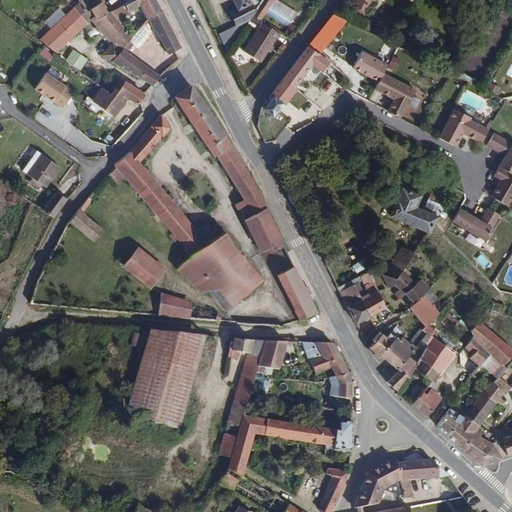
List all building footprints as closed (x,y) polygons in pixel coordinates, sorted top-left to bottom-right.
[(162,11),(156,0),(135,0),(131,3),(125,6),(117,9),(122,19),(131,15),(130,12),(141,6),(147,19),(148,18),(162,11)] [(258,2),(257,0),(232,0),(237,8),(231,11),(236,21),(251,14),(258,2)] [(272,0),(259,0),(258,2),(251,14),(260,19),(272,0)] [(372,0),(373,0),(372,0),(356,0),(352,9),(363,14),(370,0),(372,0)] [(93,18),(81,2),(74,9),(88,23),(91,21),(93,18)] [(109,13),(102,2),(90,10),(94,16),(98,20),(109,13)] [(341,16),(348,4),(345,2),(337,14),(341,16)] [(51,27),(63,13),(57,8),(45,22),(51,27)] [(57,53),(88,23),(74,9),(41,40),(57,53)] [(133,39),(118,21),(122,19),(117,9),(109,13),(98,20),(94,16),(93,18),(91,21),(111,44),(103,56),(112,63),(123,51),(131,42),(133,39)] [(182,48),(162,11),(148,18),(155,31),(157,31),(169,55),(182,48)] [(317,52),(346,18),(341,16),(337,14),(334,12),(307,44),(317,52)] [(136,35),(145,21),(141,19),(132,30),(136,35)] [(260,61),(279,32),(261,20),(243,49),(260,61)] [(292,29),(295,24),(290,21),(287,26),(292,29)] [(127,54),(135,45),(131,42),(123,51),(127,54)] [(300,77),(319,53),(317,52),(307,44),(270,93),(272,95),(263,107),(271,113),(300,77)] [(65,60),(80,70),(87,58),(72,49),(65,60)] [(386,63),(360,50),(351,66),(377,79),(381,72),(386,63)] [(127,54),(123,51),(112,63),(153,86),(160,76),(127,54)] [(435,64),(439,55),(432,51),(428,60),(435,64)] [(322,94),(341,69),(319,53),(300,77),(322,94)] [(394,70),(399,59),(392,56),(386,67),(394,70)] [(484,84),(452,64),(448,70),(482,87),(484,84)] [(76,91),(49,71),(37,86),(64,107),(76,91)] [(407,104),(415,89),(381,72),(377,79),(373,87),(394,98),(387,109),(401,116),(406,104),(407,104)] [(115,89),(122,80),(112,74),(101,88),(102,89),(111,95),(115,89)] [(145,94),(122,80),(115,89),(127,97),(138,105),(145,94)] [(248,173),(190,84),(174,95),(213,154),(215,152),(243,197),(235,203),(244,218),(259,249),(280,238),(248,173)] [(114,116),(127,97),(115,89),(111,95),(102,89),(94,101),(114,116)] [(487,127),(468,117),(470,115),(453,106),(437,136),(454,145),(462,130),(480,140),(487,127)] [(260,278),(229,241),(223,230),(214,236),(204,221),(194,228),(138,160),(169,125),(160,111),(128,148),(122,153),(112,162),(114,164),(107,172),(115,181),(123,175),(183,246),(181,248),(186,254),(215,287),(230,303),(260,278)] [(113,146),(137,118),(131,112),(106,140),(113,146)] [(269,125),(269,123),(267,121),(262,118),(260,120),(258,123),(260,127),(263,129),(265,129),(267,127),(269,125)] [(66,141),(70,135),(64,130),(60,136),(66,141)] [(511,173),(511,143),(492,132),(485,144),(503,154),(497,165),(511,173)] [(28,174),(42,154),(38,150),(23,171),(28,174)] [(47,188),(61,168),(42,154),(28,174),(33,177),(44,185),(47,188)] [(511,173),(497,165),(492,173),(499,178),(489,195),(506,204),(511,192),(511,173)] [(41,190),(44,185),(33,177),(31,180),(36,184),(35,186),(41,190)] [(427,231),(446,197),(430,190),(422,207),(415,203),(423,183),(414,179),(410,188),(400,184),(388,214),(427,231)] [(54,217),(68,199),(58,192),(47,205),(42,202),(39,207),(54,217)] [(102,227),(81,210),(91,197),(87,194),(67,219),(92,240),(102,227)] [(483,239),(498,213),(486,206),(478,220),(458,207),(450,220),(483,239)] [(164,267),(136,244),(121,262),(150,285),(164,267)] [(403,265),(412,251),(401,245),(382,273),(393,277),(403,265)] [(215,287),(186,254),(176,266),(200,289),(215,287)] [(315,310),(292,264),(276,273),(292,307),(291,308),(297,319),(315,310)] [(411,302),(428,286),(419,277),(414,281),(407,275),(409,271),(403,265),(393,277),(382,273),(381,272),(385,285),(393,283),(397,287),(389,294),(393,299),(402,292),(411,302)] [(384,305),(371,278),(363,283),(375,310),(384,305)] [(368,315),(353,286),(351,282),(350,279),(336,286),(354,322),(368,315)] [(375,310),(363,283),(362,281),(359,283),(353,286),(368,315),(375,310)] [(442,306),(435,299),(437,297),(428,286),(411,302),(407,305),(423,324),(436,312),(442,306)] [(218,312),(200,301),(159,290),(156,314),(218,320),(218,312)] [(499,310),(502,304),(491,299),(486,305),(499,310)] [(486,327),(499,310),(486,305),(476,318),(486,327)] [(456,318),(442,306),(436,312),(441,317),(443,316),(452,323),(456,318)] [(505,367),(501,363),(511,350),(511,349),(486,327),(476,318),(468,329),(471,335),(487,351),(500,364),(498,366),(502,370),(505,367)] [(378,352),(400,329),(393,324),(384,335),(378,330),(369,341),(371,342),(367,347),(374,357),(378,352)] [(419,337),(425,330),(418,326),(406,341),(412,346),(419,337)] [(395,367),(406,353),(412,346),(406,341),(405,343),(402,339),(406,334),(400,329),(378,352),(395,367)] [(426,344),(432,335),(425,330),(419,337),(426,344)] [(177,431),(203,338),(147,332),(123,416),(177,431)] [(35,344),(31,335),(21,339),(25,348),(35,344)] [(437,393),(433,390),(438,383),(432,378),(453,352),(432,335),(426,344),(415,361),(413,365),(429,379),(410,402),(424,415),(435,401),(432,399),(437,393)] [(487,351),(471,335),(463,345),(471,353),(467,356),(477,364),(478,362),(487,351)] [(254,373),(262,343),(239,341),(229,340),(225,359),(236,361),(238,354),(244,355),(239,375),(252,379),(254,373)] [(276,373),(284,344),(262,343),(254,373),(262,376),(268,380),(283,381),(284,374),(276,373)] [(345,374),(331,346),(299,345),(304,359),(302,360),(304,365),(307,363),(313,375),(328,370),(332,377),(345,374)] [(500,364),(487,351),(478,362),(482,365),(491,373),(498,366),(500,364)] [(413,365),(415,361),(406,353),(395,367),(396,368),(385,380),(394,388),(405,374),(406,375),(413,365)] [(468,383),(482,365),(478,362),(477,364),(470,372),(464,381),(468,383)] [(498,375),(502,370),(498,366),(491,373),(487,380),(490,382),(498,375)] [(348,399),(348,383),(345,374),(332,377),(326,379),(328,391),(325,391),(324,394),(348,399)] [(245,403),(252,379),(239,375),(215,456),(229,460),(241,417),(245,403)] [(504,392),(509,386),(498,375),(490,382),(487,380),(480,390),(495,401),(502,391),(504,392)] [(478,424),(495,401),(480,390),(464,410),(463,411),(478,424)] [(458,421),(462,416),(460,415),(463,411),(464,410),(458,406),(450,408),(448,406),(435,425),(445,433),(455,419),(458,421)] [(491,442),(478,435),(482,430),(476,426),(478,424),(463,411),(460,415),(462,416),(458,421),(466,428),(454,442),(474,460),(491,442)] [(348,452),(348,423),(335,423),(335,432),(241,417),(229,460),(228,462),(243,466),(251,436),(322,446),(330,447),(331,451),(348,452)] [(454,442),(466,428),(458,421),(455,419),(445,433),(454,442)] [(505,454),(511,451),(511,431),(501,436),(500,436),(505,454)] [(495,449),(491,442),(474,460),(480,465),(500,456),(495,449)] [(348,458),(348,452),(331,451),(330,447),(322,446),(321,457),(348,458)] [(396,461),(395,456),(383,462),(390,482),(393,490),(403,487),(401,480),(396,461)] [(448,475),(429,458),(396,461),(401,480),(409,479),(409,480),(415,479),(448,475)] [(229,493),(239,478),(243,466),(228,462),(225,471),(216,485),(229,493)] [(390,482),(383,462),(364,472),(362,482),(353,507),(377,503),(383,486),(390,482)] [(327,511),(333,502),(341,486),(345,472),(324,469),(323,475),(328,478),(315,509),(321,511),(327,511)] [(412,489),(409,480),(409,479),(401,480),(403,487),(404,490),(412,489)] [(421,502),(415,479),(409,480),(412,489),(404,490),(408,506),(421,502)] [(133,511),(136,505),(123,499),(117,511),(133,511)]
